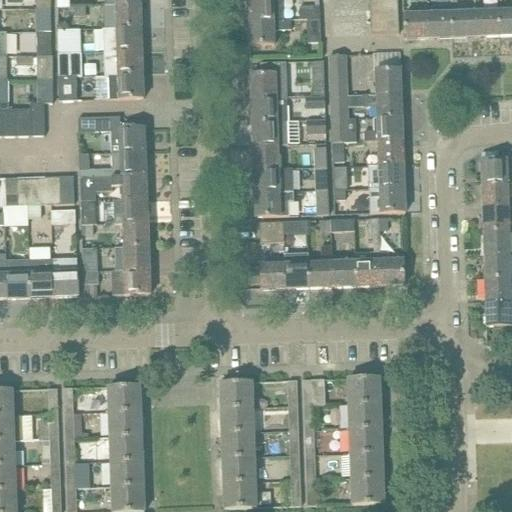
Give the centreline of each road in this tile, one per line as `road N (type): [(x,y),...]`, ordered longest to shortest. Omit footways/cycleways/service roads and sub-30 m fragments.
road 1 (residential): [(215,334),(202,0)]
road 2 (residential): [(450,328),(445,161),(464,137),(511,132)]
road 3 (residential): [(215,334),(450,328)]
road 4 (residential): [(0,341),(215,334)]
road 5 (residential): [(456,511),(451,369)]
